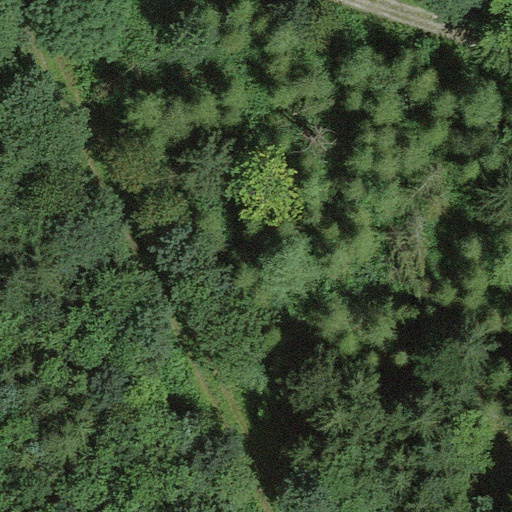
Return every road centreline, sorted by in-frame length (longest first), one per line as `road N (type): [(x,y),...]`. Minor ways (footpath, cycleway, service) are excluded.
road 1 (track): [(280,511),(23,0)]
road 2 (track): [(368,0),(511,46)]
